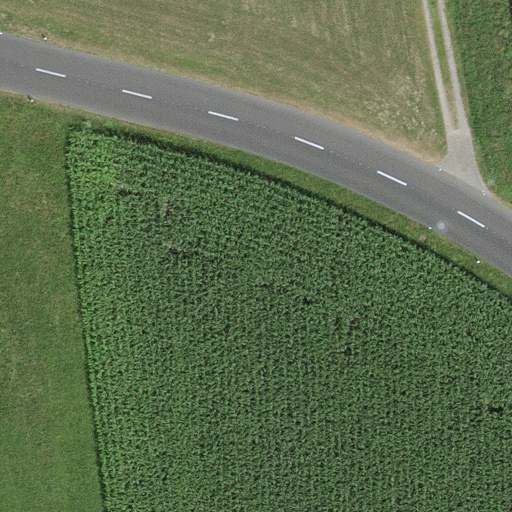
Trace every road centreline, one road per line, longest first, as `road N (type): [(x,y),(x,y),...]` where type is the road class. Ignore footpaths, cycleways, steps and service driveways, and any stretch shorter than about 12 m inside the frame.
road 1 (tertiary): [(0,60),(299,137),(511,244)]
road 2 (track): [(465,215),(426,0)]
